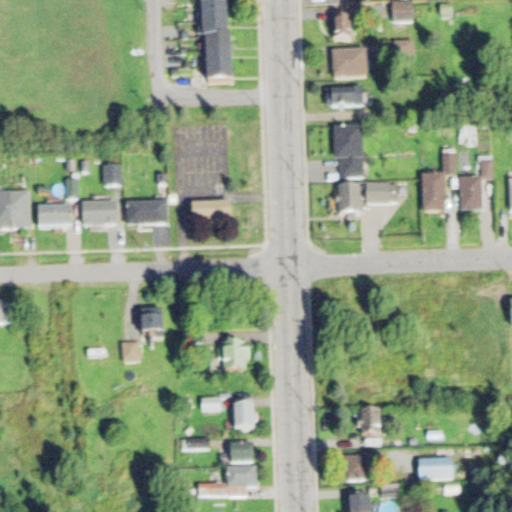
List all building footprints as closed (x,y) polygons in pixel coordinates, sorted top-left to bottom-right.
[(208,0),(209,87),(232,87),(231,0),(208,0)] [(418,23),(418,5),(399,5),(399,23),(418,23)] [(355,21),(338,21),(338,43),(355,43),(355,21)] [(418,44),(401,45),(402,58),(418,57),(418,44)] [(371,55),(338,55),(338,80),(371,80),(371,55)] [(333,94),(335,111),(368,108),(367,91),(333,94)] [(368,181),(367,132),(342,133),(343,182),(368,181)] [(489,181),(497,181),(497,163),(489,163),(489,181)] [(115,171),(111,187),(124,190),(128,174),(115,171)] [(486,182),(467,182),(467,216),(486,216),(486,182)] [(403,189),(373,189),(373,205),(403,205),(403,189)] [(363,218),(363,191),(344,191),(344,218),(363,218)] [(34,197),(0,197),(0,232),(34,233),(34,197)] [(121,207),(88,207),(88,230),(121,230),(121,207)] [(133,207),(133,229),(171,229),(171,207),(133,207)] [(236,227),(236,207),(198,207),(198,227),(236,227)] [(43,210),(43,230),(76,230),(76,210),(43,210)] [(0,326),(15,327),(15,305),(0,304),(0,326)] [(147,340),(166,340),(166,314),(147,314),(147,340)] [(146,345),(130,345),(130,363),(146,363),(146,345)] [(228,346),(228,372),(253,372),(253,346),(228,346)] [(225,400),(209,401),(209,411),(225,410),(225,400)] [(240,410),(240,433),(258,433),(258,410),(240,410)] [(385,437),(385,413),(367,413),(367,437),(385,437)] [(256,447),(237,447),(237,466),(256,466),(256,447)] [(429,481),(459,481),(459,459),(429,459),(429,481)] [(349,485),(372,485),(372,460),(349,460),(349,485)] [(232,489),(204,490),(204,497),(260,496),(260,473),(232,473),(232,489)] [(354,501),(353,511),(374,511),(374,501),(354,501)]
